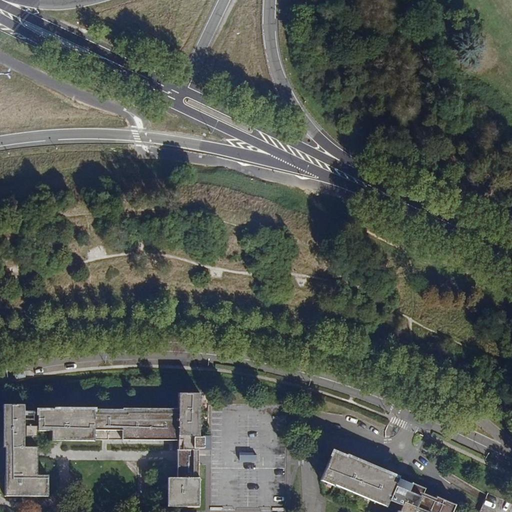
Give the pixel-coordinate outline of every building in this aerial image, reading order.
[(98,407),(97,425),(122,426),(123,435),(178,436),(178,447),(198,445),(206,443),(207,433),(203,433),(202,389),(181,388),(180,405),(123,405),(98,407)] [(26,401),(4,400),(6,442),(26,442),(27,432),(38,432),(38,426),(54,426),(54,435),(97,436),(97,425),(98,407),(98,404),(54,403),(38,404),(37,408),(26,407),(26,401)] [(6,442),(6,491),(50,492),(50,470),(38,470),(38,442),(26,442),(6,442)] [(198,445),(178,447),(177,473),(169,474),(170,502),(201,502),(201,474),(199,474),(199,457),(198,445)] [(353,458),(339,452),(328,480),(341,486),(342,485),(394,507),(396,502),(409,507),(406,511),(459,511),(462,505),(443,497),(442,499),(428,493),(430,489),(418,484),(417,485),(403,479),(403,477),(353,457),(353,458)]
